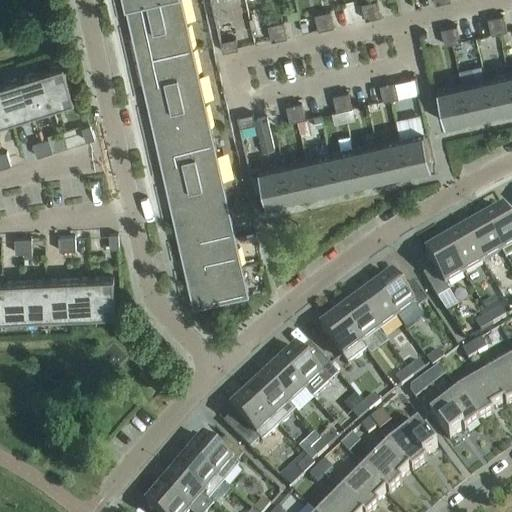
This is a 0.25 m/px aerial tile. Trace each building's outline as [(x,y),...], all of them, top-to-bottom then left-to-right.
[(123,0),(175,227),(230,214),(181,0),(123,0)] [(377,1),(369,2),(373,19),(380,17),(377,1)] [(373,19),(369,2),(361,4),(365,21),(373,19)] [(330,11),(322,13),(326,29),(334,28),(330,11)] [(326,29),(322,13),(314,15),(318,31),(326,29)] [(503,15),(495,17),(499,33),(507,32),(503,15)] [(499,33),(495,17),(487,19),(491,35),(499,33)] [(283,22),(275,24),(279,40),(287,38),(283,22)] [(279,40),(275,24),(267,25),(271,42),(279,40)] [(456,26),(448,28),(452,44),(460,42),(456,26)] [(452,44),(448,28),(441,29),(444,46),(452,44)] [(220,42),(222,53),(238,49),(236,38),(220,42)] [(63,65),(41,72),(53,108),(75,101),(63,65)] [(41,72),(21,79),(32,115),(53,108),(41,72)] [(511,92),(507,74),(484,79),(492,113),(511,108),(511,92)] [(21,79),(0,85),(0,86),(11,121),(32,115),(21,79)] [(484,79),(460,84),(469,119),(492,113),(484,79)] [(399,98),(395,82),(379,85),(383,102),(399,98)] [(469,119),(460,84),(437,89),(445,124),(469,119)] [(0,86),(0,124),(11,121),(0,86)] [(348,92),(340,94),(344,110),(352,109),(348,92)] [(344,110),(340,94),(333,96),(336,112),(344,110)] [(301,103),(294,105),(297,121),(305,119),(301,103)] [(297,121),(294,105),(286,106),(289,123),(297,121)] [(255,125),(261,153),(274,150),(267,117),(254,120),(253,114),(237,117),(239,128),(255,125)] [(320,117),(314,118),(316,128),(322,126),(320,117)] [(81,128),(86,142),(95,139),(90,126),(81,128)] [(424,132),(399,138),(407,172),(431,167),(424,132)] [(399,138),(375,143),(384,178),(407,172),(399,138)] [(49,139),(40,141),(45,155),(53,153),(49,139)] [(45,155),(40,141),(32,144),(37,158),(45,155)] [(375,143),(352,149),(360,183),(384,178),(375,143)] [(352,149),(328,154),(336,188),(360,183),(352,149)] [(7,152),(0,154),(0,158),(3,168),(11,166),(7,152)] [(328,154),(304,159),(313,194),(336,188),(328,154)] [(304,159),(281,165),(289,199),(313,194),(304,159)] [(289,199),(281,165),(258,170),(266,204),(289,199)] [(511,224),(504,210),(484,222),(503,255),(502,255),(506,262),(511,257),(511,224)] [(175,227),(181,254),(236,242),(230,214),(175,227)] [(484,222),(465,233),(484,266),(502,255),(503,255),(484,222)] [(465,233),(446,244),(465,276),(484,266),(465,233)] [(109,235),(110,249),(119,249),(118,234),(109,235)] [(67,251),(67,237),(58,237),(59,252),(67,251)] [(75,237),(67,237),(67,251),(76,251),(75,237)] [(24,253),(23,239),(14,240),(15,254),(24,253)] [(31,239),(23,239),(24,253),(32,253),(31,239)] [(181,254),(187,282),(243,269),(236,242),(181,254)] [(465,276),(446,244),(426,255),(435,270),(423,276),(437,301),(450,294),(446,287),(465,276)] [(243,269),(187,282),(193,309),(249,296),(243,269)] [(393,276),(375,290),(397,320),(416,307),(418,310),(428,303),(413,283),(404,290),(393,276)] [(113,277),(90,278),(92,316),(115,315),(113,277)] [(90,278),(69,279),(70,317),(92,316),(90,278)] [(69,279),(47,280),(48,318),(70,317),(69,279)] [(47,280),(25,281),(26,319),(48,318),(47,280)] [(25,281),(3,282),(4,320),(26,319),(25,281)] [(375,290),(357,303),(380,334),(397,320),(375,290)] [(357,303),(340,316),(362,347),(363,346),(380,334),(357,303)] [(501,310),(488,317),(493,325),(506,318),(501,310)] [(362,347),(340,316),(321,330),(348,366),(368,352),(363,346),(362,347)] [(493,325),(488,317),(476,324),(480,333),(493,325)] [(482,341),(472,346),(478,356),(487,350),(482,341)] [(478,356),(472,346),(463,352),(469,361),(478,356)] [(339,377),(322,359),(313,367),(297,350),(281,365),(306,393),(313,400),(339,377)] [(427,361),(433,369),(445,360),(439,352),(427,361)] [(419,362),(408,371),(413,379),(425,370),(419,362)] [(511,362),(489,376),(505,404),(507,407),(511,403),(511,362)] [(281,365),(264,380),(290,408),(291,407),(306,393),(281,365)] [(413,379),(408,371),(396,380),(402,387),(413,379)] [(489,376),(459,393),(479,423),(494,414),(492,411),(505,404),(489,376)] [(264,380),(248,395),(279,428),(296,413),(291,407),(290,408),(264,380)] [(411,388),(410,394),(416,401),(427,392),(419,382),(411,388)] [(479,423),(459,393),(430,415),(450,441),(463,431),(465,434),(479,423)] [(279,428),(248,395),(231,411),(243,424),(233,433),(250,451),(260,442),(262,444),(279,428)] [(375,396),(364,405),(370,413),(381,404),(375,396)] [(370,413),(364,405),(352,415),(358,422),(370,413)] [(370,421),(377,429),(380,433),(391,423),(381,411),(370,421)] [(377,429),(370,421),(362,427),(369,436),(377,429)] [(418,424),(390,446),(410,471),(413,473),(427,462),(425,459),(438,449),(418,424)] [(332,432),(322,442),(328,449),(339,439),(332,432)] [(204,439),(189,456),(224,486),(239,469),(236,466),(244,457),(225,441),(217,450),(204,439)] [(328,449),(322,442),(311,452),(317,459),(328,449)] [(390,446),(365,471),(387,494),(390,497),(402,484),(400,481),(410,471),(390,446)] [(189,456),(175,473),(204,498),(203,498),(209,503),(224,486),(189,456)] [(298,470),(304,477),(315,466),(308,459),(298,470)] [(325,463),(318,470),(325,478),(333,470),(325,463)] [(325,478),(318,470),(310,478),(317,485),(325,478)] [(341,495),(358,511),(374,511),(379,507),(377,504),(387,494),(365,471),(341,495)] [(175,473),(161,490),(186,511),(191,511),(203,498),(204,498),(175,473)] [(186,511),(161,490),(146,507),(151,511),(186,511)] [(358,511),(341,495),(323,511),(358,511)] [(254,511),(266,511),(271,507),(263,500),(254,511)]
